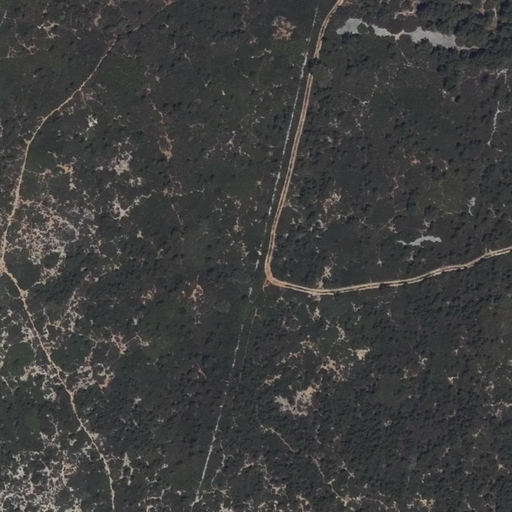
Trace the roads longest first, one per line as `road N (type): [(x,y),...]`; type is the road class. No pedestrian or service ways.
road 1 (track): [(511,248),(472,265),(333,290),(268,273),(310,78),(342,0)]
road 2 (track): [(113,511),(104,454),(76,412),(23,292),(0,269)]
